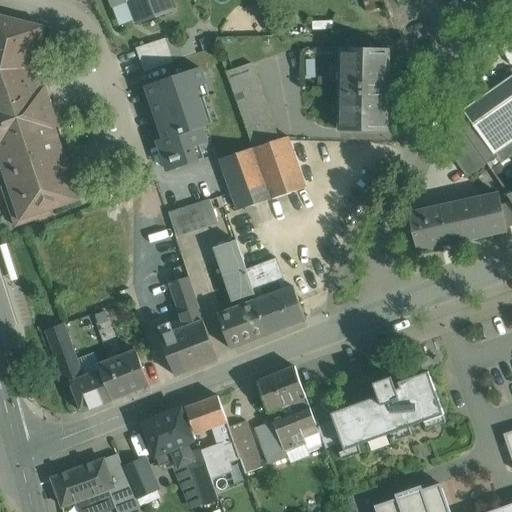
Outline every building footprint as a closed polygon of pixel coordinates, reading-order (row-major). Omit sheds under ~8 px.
[(168,0),(110,0),(112,4),(124,0),(129,0),(138,23),(172,10),(168,0)] [(376,0),(363,0),(368,12),(379,8),(376,0)] [(2,70),(12,19),(0,16),(0,162),(12,199),(7,201),(16,227),(54,214),(52,210),(2,70)] [(2,70),(52,210),(81,201),(56,128),(60,127),(46,86),(42,87),(36,69),(45,27),(12,19),(2,70)] [(165,39),(136,49),(144,72),(173,62),(165,39)] [(389,50),(341,49),(340,131),(388,132),(389,50)] [(278,140),(251,64),(226,72),(247,129),(254,148),(278,140)] [(203,67),(145,88),(163,139),(157,141),(168,172),(200,160),(195,149),(210,143),(205,128),(211,125),(198,89),(210,85),(203,67)] [(511,78),(465,111),(494,153),(511,140),(511,78)] [(455,118),(487,164),(497,157),(494,153),(465,111),(455,118)] [(455,118),(454,116),(443,140),(468,177),(487,164),(455,118)] [(278,140),(254,148),(271,200),(305,189),(288,137),(278,140)] [(271,200),(254,148),(219,160),(237,211),(271,200)] [(453,203),(462,241),(507,230),(506,228),(501,205),(498,193),(453,203)] [(211,200),(169,214),(176,236),(219,222),(211,200)] [(511,225),(511,202),(501,205),(506,228),(511,225)] [(462,241),(453,203),(409,213),(418,251),(462,241)] [(247,270),(237,241),(216,248),(234,301),(239,299),(242,306),(218,314),(232,349),(270,335),(256,300),(257,300),(253,287),(247,270)] [(277,258),(247,270),(253,287),(284,277),(277,258)] [(284,277),(253,287),(257,300),(289,289),(284,277)] [(204,321),(189,278),(171,285),(185,328),(204,321)] [(257,300),(256,300),(270,335),(307,321),(294,287),(289,289),(257,300)] [(144,294),(133,297),(140,320),(152,316),(144,294)] [(185,328),(161,338),(176,377),(219,360),(204,321),(185,328)] [(78,362),(64,325),(46,332),(66,384),(71,382),(84,377),(78,362)] [(137,351),(110,361),(123,397),(150,387),(137,351)] [(110,361),(99,365),(95,355),(78,362),(84,377),(71,382),(83,413),(123,397),(110,361)] [(295,413),(256,428),(270,465),(289,457),(287,452),(306,445),(308,450),(323,444),(316,425),(317,425),(295,367),(258,381),(269,411),(291,403),(295,413)] [(379,397),(333,414),(346,450),(406,428),(408,434),(404,441),(410,456),(446,442),(441,427),(434,424),(431,419),(443,414),(428,373),(394,385),(392,378),(374,384),(379,397)] [(218,396),(186,408),(196,434),(214,428),(228,422),(218,396)] [(181,410),(145,425),(161,465),(176,459),(180,467),(189,464),(195,461),(192,455),(186,442),(193,440),(181,410)] [(263,467),(246,421),(230,427),(241,459),(247,473),(263,467)] [(230,427),(228,422),(214,428),(220,444),(227,464),(241,459),(230,427)] [(220,444),(201,451),(202,452),(207,466),(212,479),(230,473),(227,464),(220,444)] [(202,452),(192,455),(195,461),(189,464),(192,471),(207,466),(202,452)] [(118,455),(104,460),(112,479),(127,474),(125,469),(118,455)] [(104,460),(52,478),(63,507),(115,488),(112,479),(104,460)] [(125,469),(127,474),(130,482),(137,497),(157,488),(145,460),(125,469)] [(207,466),(192,471),(198,490),(213,485),(212,479),(207,466)] [(127,474),(112,479),(115,488),(130,482),(127,474)] [(422,486),(396,495),(397,499),(375,506),(377,511),(450,511),(441,484),(423,490),(422,486)]
